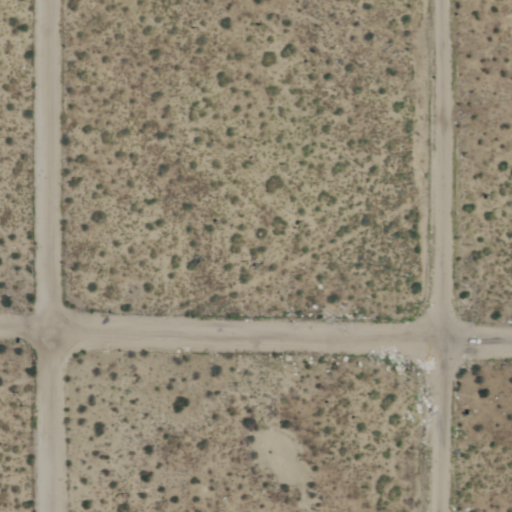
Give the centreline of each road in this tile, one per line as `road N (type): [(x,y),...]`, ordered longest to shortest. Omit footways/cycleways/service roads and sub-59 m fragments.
road 1 (residential): [(0,320),(511,335)]
road 2 (residential): [(53,0),(59,511)]
road 3 (residential): [(432,511),(432,0)]
